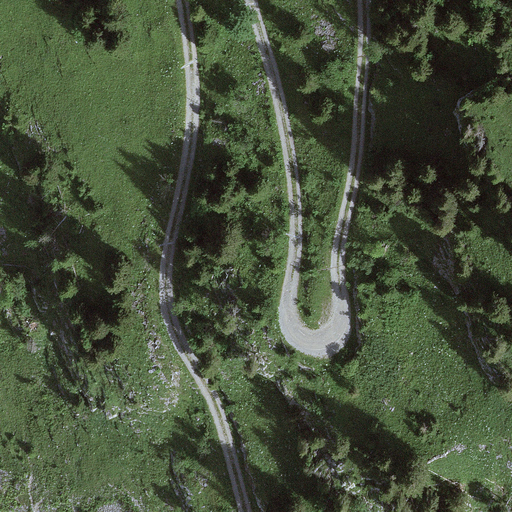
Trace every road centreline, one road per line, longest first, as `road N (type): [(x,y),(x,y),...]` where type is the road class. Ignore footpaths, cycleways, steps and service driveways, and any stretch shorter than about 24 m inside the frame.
road 1 (track): [(363,0),(356,158),(337,269),(341,328),(311,344),(290,323),(293,178),(250,0)]
road 2 (track): [(182,0),(192,112),(166,294),(172,327),(223,424),(245,511)]
